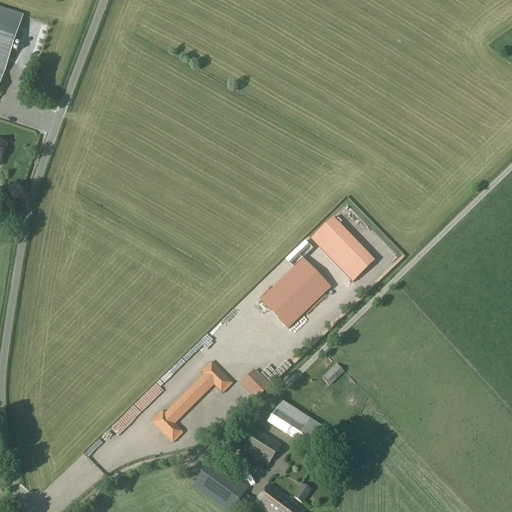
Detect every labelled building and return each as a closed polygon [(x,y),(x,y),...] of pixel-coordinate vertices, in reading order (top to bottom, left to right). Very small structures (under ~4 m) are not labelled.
[(0,71),(3,73),(21,17),(0,9),(0,71)] [(310,239),(352,283),(374,262),(332,219),(310,239)] [(326,286),(298,255),(246,301),(274,332),(326,286)] [(151,422),(173,443),(182,434),(173,424),(213,385),(222,394),(232,384),(211,363),(201,373),(204,376),(164,415),(161,412),(151,422)] [(329,387),(344,372),(336,365),(321,379),(329,387)] [(254,371),(240,385),(256,400),(270,387),(254,371)] [(355,401),(358,404),(371,392),(363,384),(342,404),(347,409),(355,401)] [(317,456),(331,434),(324,429),(325,429),(281,401),(266,424),(310,452),(311,452),(317,456)] [(118,419),(134,435),(141,428),(124,412),(118,419)] [(242,451),(267,467),(281,446),(256,430),(242,451)] [(280,463),(300,474),(305,465),(285,454),(280,463)] [(212,461),(192,487),(225,511),(230,511),(248,488),(212,461)] [(254,504),(263,511),(304,511),(305,511),(269,484),(254,504)] [(311,491),(303,485),(293,498),(301,504),(311,491)]
